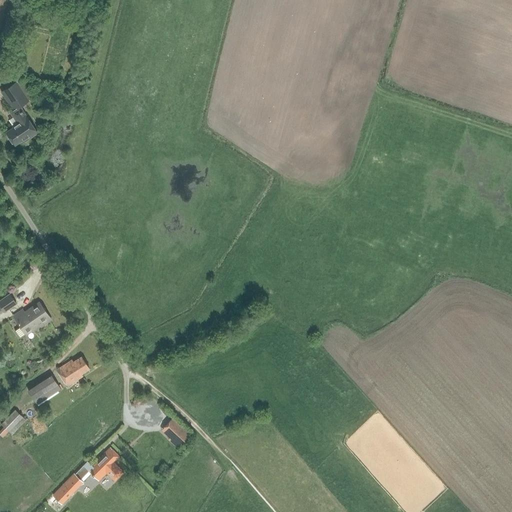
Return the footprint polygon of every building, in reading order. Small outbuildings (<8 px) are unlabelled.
[(57,77),(60,66),(46,63),(43,74),(57,77)] [(16,82),(1,92),(13,111),(19,106),(28,101),(33,98),(20,79),(16,82)] [(13,127),(6,132),(15,145),(22,140),(23,142),(37,133),(19,106),(13,111),(10,113),(16,122),(11,125),(13,127)] [(10,293),(0,299),(0,303),(6,312),(17,303),(10,293)] [(25,313),(22,310),(13,316),(25,334),(39,324),(40,327),(51,320),(39,303),(25,313)] [(73,362),(72,360),(56,370),(67,386),(82,376),(81,374),(89,369),(81,357),(73,362)] [(61,390),(51,375),(27,391),(37,406),(61,390)] [(4,427),(0,430),(0,435),(3,438),(9,432),(12,435),(26,420),(16,410),(1,424),(4,427)] [(182,428),(170,439),(179,448),(190,436),(182,428)] [(74,474),(73,473),(52,494),(61,503),(82,482),(79,479),(88,471),(98,480),(106,473),(114,481),(123,472),(112,462),(118,456),(110,447),(103,454),(103,453),(94,462),(91,465),(87,461),(74,474)]
